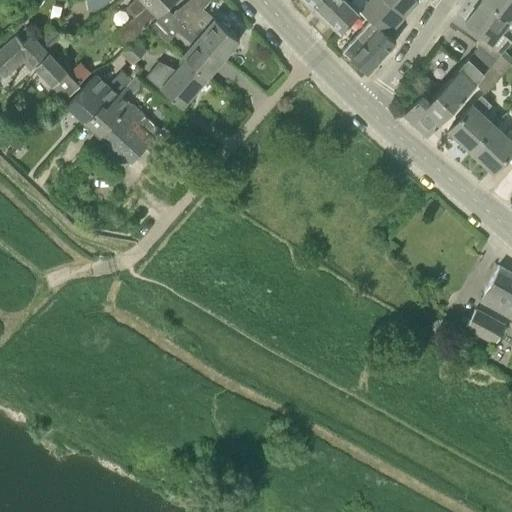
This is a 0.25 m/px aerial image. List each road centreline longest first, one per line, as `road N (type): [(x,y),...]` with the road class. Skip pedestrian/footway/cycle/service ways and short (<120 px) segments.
road 1 (tertiary): [(511,233),(369,110)]
road 2 (tertiary): [(369,110),(263,0)]
road 3 (residential): [(369,110),(447,0)]
